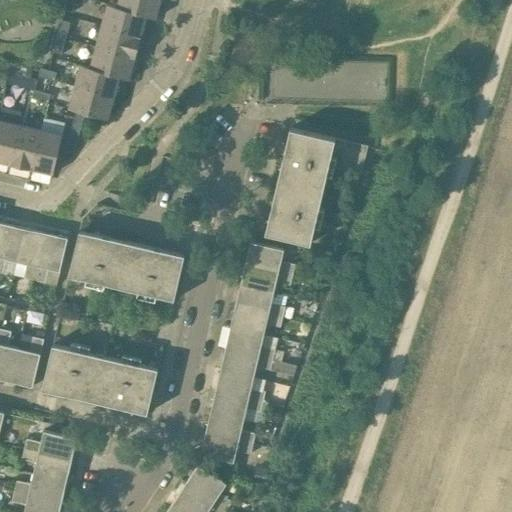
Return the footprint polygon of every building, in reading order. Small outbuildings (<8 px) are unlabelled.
[(67,0),(65,9),(74,11),(76,0),(67,0)] [(157,17),(161,0),(119,0),(118,5),(117,6),(147,14),(157,17)] [(108,2),(102,24),(141,35),(147,14),(117,6),(118,5),(108,2)] [(58,35),(66,37),(71,21),(62,19),(58,35)] [(136,56),(141,35),(102,24),(96,45),(136,56)] [(62,54),(66,37),(58,35),(54,51),(62,54)] [(129,78),(136,56),(96,45),(91,66),(90,67),(120,75),(129,78)] [(0,69),(9,71),(11,63),(0,60),(0,69)] [(28,67),(11,63),(9,71),(25,75),(28,67)] [(114,96),(120,75),(90,67),(91,66),(81,63),(75,85),(114,96)] [(55,80),(57,71),(41,67),(38,76),(55,80)] [(77,109),(72,125),(81,128),(85,112),(108,118),(114,96),(75,85),(69,107),(77,109)] [(35,89),(33,97),(49,102),(51,93),(35,89)] [(0,160),(10,163),(20,123),(0,118),(0,160)] [(41,128),(20,123),(10,163),(31,168),(41,128)] [(68,142),(77,144),(81,128),(72,125),(68,142)] [(291,127),(278,179),(323,190),(329,165),(362,173),(368,145),(291,127)] [(63,134),(41,128),(31,168),(53,173),(63,134)] [(311,242),(323,190),(278,179),(266,232),(311,242)] [(25,227),(4,222),(0,238),(0,271),(3,272),(6,258),(17,260),(25,227)] [(24,277),(35,279),(46,232),(25,227),(17,260),(28,263),(24,277)] [(70,274),(122,287),(133,241),(80,229),(70,274)] [(35,279),(32,290),(43,292),(45,282),(48,268),(60,270),(68,237),(46,232),(35,279)] [(251,240),(245,262),(293,274),(296,263),(282,260),(284,248),(257,242),(251,240)] [(133,241),(122,287),(174,299),(185,254),(133,241)] [(293,274),(245,262),(241,283),(274,291),(277,281),(291,284),(293,274)] [(317,272),(316,278),(325,280),(326,274),(317,272)] [(241,283),(236,304),(283,316),(286,305),(272,302),(274,291),(241,283)] [(283,316),(236,304),(231,326),(264,334),(267,323),(281,326),(283,316)] [(231,326),(226,347),(273,358),(276,348),(262,345),(264,334),(231,326)] [(0,332),(0,377),(11,380),(19,347),(8,344),(12,330),(1,328),(0,332)] [(30,349),(19,347),(11,380),(33,386),(44,338),(33,335),(30,349)] [(42,388),(95,400),(106,355),(53,343),(42,388)] [(273,358),(226,347),(221,368),(254,376),(257,365),(271,369),(273,358)] [(158,367),(106,355),(95,400),(148,413),(158,367)] [(221,368),(216,389),(263,400),(266,390),(252,387),(254,376),(221,368)] [(263,400),(216,389),(211,410),(244,418),(247,407),(261,411),(263,400)] [(211,410),(206,431),(253,442),(256,432),(242,429),(244,418),(211,410)] [(27,437),(25,448),(72,459),(78,437),(44,429),(41,441),(27,437)] [(251,453),(253,442),(206,431),(201,453),(234,461),(237,449),(251,453)] [(67,480),(72,459),(25,448),(22,458),(36,461),(34,472),(67,480)] [(198,463),(186,482),(226,509),(232,500),(220,492),(227,482),(198,463)] [(265,484),(269,468),(257,465),(253,481),(265,484)] [(17,479),(15,490),(62,501),(67,480),(34,472),(31,483),(17,479)] [(230,511),(226,509),(186,482),(174,500),(192,511),(207,511),(209,510),(211,511),(230,511)] [(26,503),(24,511),(59,511),(62,501),(15,490),(12,500),(26,503)] [(192,511),(174,500),(165,511),(192,511)]
